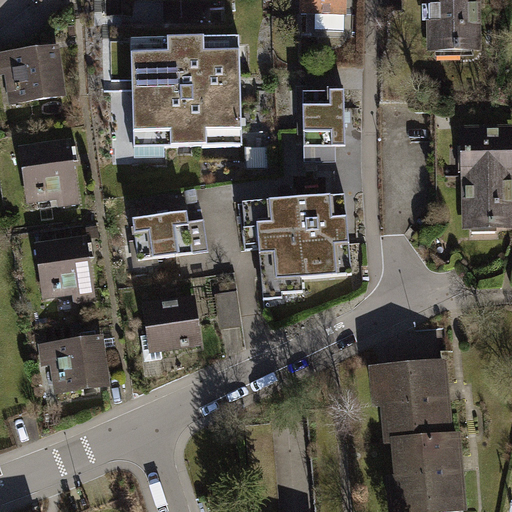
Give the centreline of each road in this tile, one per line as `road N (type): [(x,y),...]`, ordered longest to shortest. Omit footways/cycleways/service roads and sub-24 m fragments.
road 1 (residential): [(152,426),(378,316),(411,289)]
road 2 (residential): [(0,485),(152,426)]
